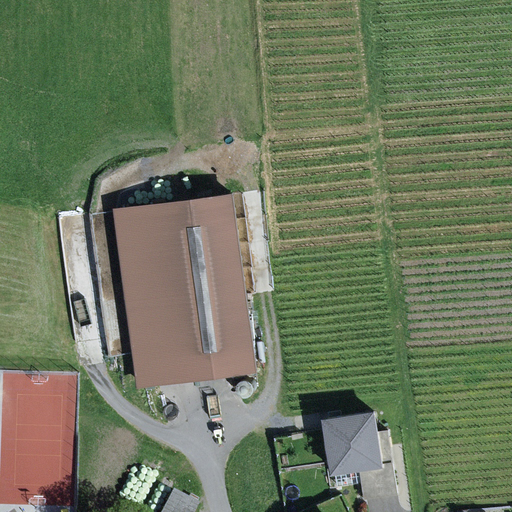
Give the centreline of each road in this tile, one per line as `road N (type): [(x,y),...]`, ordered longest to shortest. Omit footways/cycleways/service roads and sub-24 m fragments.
road 1 (track): [(222,511),(208,452),(273,393),(248,182),(196,161),(151,166)]
road 2 (track): [(208,452),(164,436),(113,397),(95,366)]
